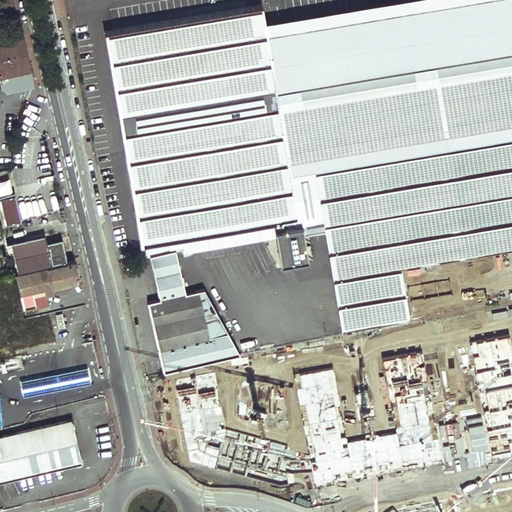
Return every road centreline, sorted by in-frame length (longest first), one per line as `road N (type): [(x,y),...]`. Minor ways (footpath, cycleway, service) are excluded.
road 1 (primary): [(145,476),(38,0)]
road 2 (unknown): [(93,0),(84,39),(105,158)]
